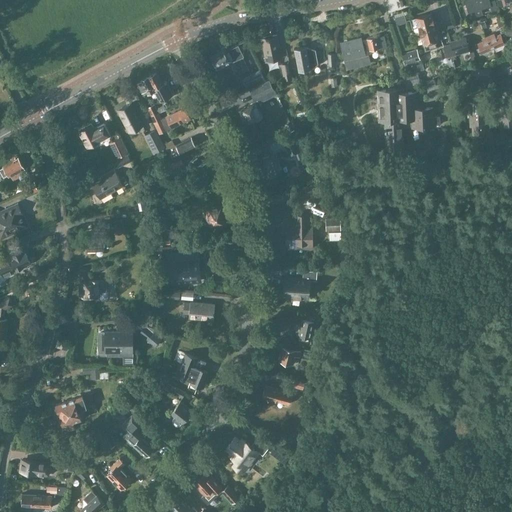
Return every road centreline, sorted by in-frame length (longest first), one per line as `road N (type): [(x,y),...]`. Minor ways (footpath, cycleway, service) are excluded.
road 1 (residential): [(30,120),(56,192),(62,279),(0,494)]
road 2 (residential): [(128,511),(189,452),(235,379),(250,276),(247,205)]
road 3 (unclassified): [(247,205),(352,183),(511,170)]
road 4 (residential): [(247,205),(234,156),(177,40)]
road 5 (tertiary): [(30,120),(177,40)]
road 6 (tertiary): [(177,40),(237,18),(334,0)]
